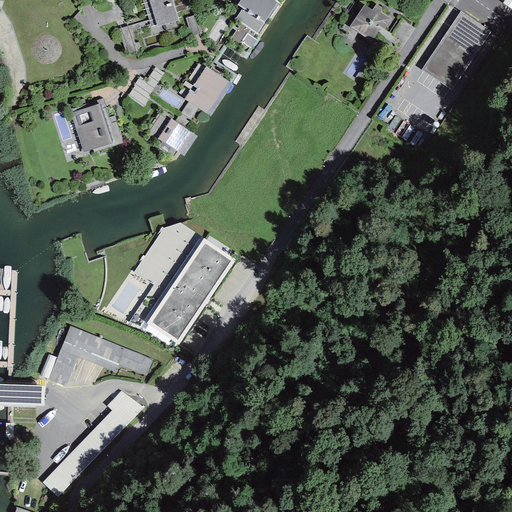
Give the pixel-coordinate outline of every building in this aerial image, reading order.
[(148,0),(157,27),(178,20),(172,0),(148,0)] [(277,3),(272,0),(240,0),(237,4),(243,8),(235,19),(257,34),(268,17),(269,18),(278,5),(276,4),(277,3)] [(511,0),(504,0),(503,3),(511,9),(511,0)] [(371,10),(364,5),(349,27),(371,42),(380,29),(375,26),(376,24),(384,29),(390,19),(380,12),(383,9),(376,4),(371,10)] [(461,12),(421,69),(451,90),(491,32),(461,12)] [(194,15),(185,18),(191,37),(200,34),(194,15)] [(129,26),(118,29),(126,54),(137,50),(129,26)] [(387,46),(376,39),(366,54),(377,62),(387,46)] [(164,73),(155,67),(146,81),(140,77),(134,85),(134,86),(127,96),(143,107),(150,97),(148,96),(164,73)] [(231,84),(205,67),(184,99),(188,102),(180,113),(190,120),(197,108),(210,116),(231,84)] [(103,99),(69,110),(83,153),(93,149),(94,153),(123,143),(114,116),(109,117),(103,99)] [(147,132),(157,139),(162,142),(158,148),(174,159),(178,153),(179,153),(192,134),(171,120),(173,117),(163,111),(147,132)] [(236,261),(204,239),(146,323),(178,345),(236,261)] [(124,348),(70,326),(60,350),(57,358),(48,379),(48,380),(65,387),(77,357),(115,372),(118,364),(124,348)] [(152,359),(124,348),(118,364),(146,375),(152,359)] [(48,379),(57,358),(48,354),(40,375),(48,379)] [(44,386),(0,384),(0,404),(44,406),(44,386)] [(140,410),(121,393),(105,410),(109,413),(40,486),(55,499),(140,410)]
